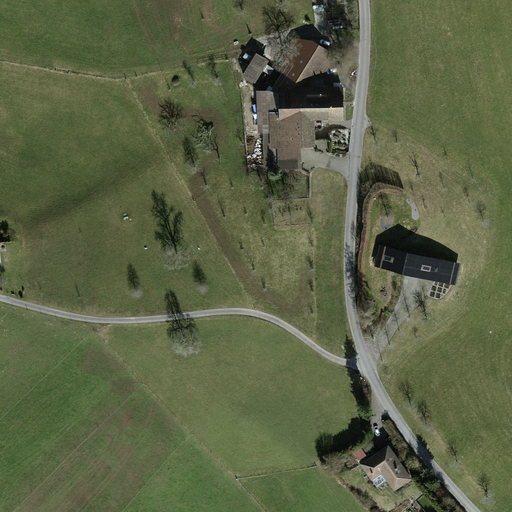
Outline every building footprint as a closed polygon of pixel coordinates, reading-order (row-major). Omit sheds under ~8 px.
[(258,105),(342,104),(342,88),(335,88),(336,93),(305,93),(305,86),(314,72),(321,77),(335,54),(304,36),(288,62),(290,63),(273,87),(270,86),(266,91),(258,91),(258,105)] [(264,59),(256,53),(243,73),(244,77),(250,81),(264,59)] [(342,104),(258,105),(259,130),(272,130),(272,146),(279,146),(280,167),(297,167),(296,146),(313,145),(313,128),(320,128),(320,119),(342,118),(342,104)] [(447,262),(380,247),(376,263),(443,279),(447,262)] [(460,265),(447,262),(443,279),(456,282),(460,265)] [(410,478),(388,446),(361,464),(377,486),(388,479),(394,489),(410,478)] [(365,455),(361,448),(355,453),(359,459),(365,455)]
